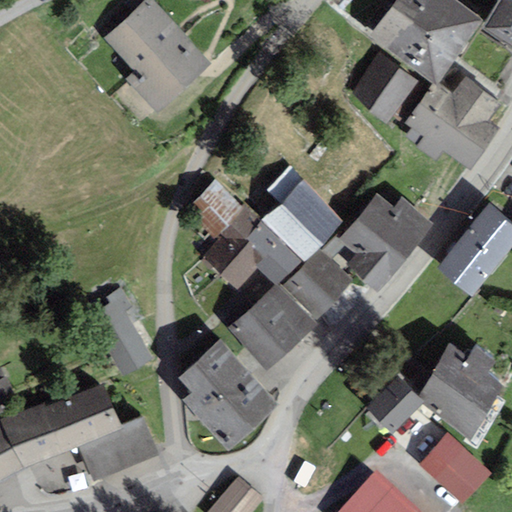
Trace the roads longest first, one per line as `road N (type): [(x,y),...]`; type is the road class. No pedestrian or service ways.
road 1 (residential): [(273,456),(188,463),(168,364),(164,256),(199,156),(240,89),(312,0)]
road 2 (residential): [(511,128),(295,400),(273,456)]
